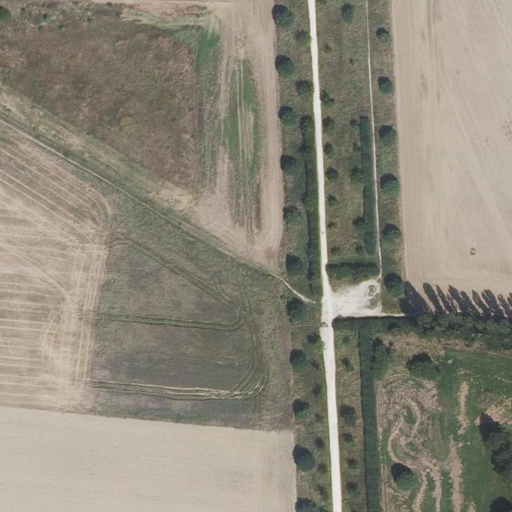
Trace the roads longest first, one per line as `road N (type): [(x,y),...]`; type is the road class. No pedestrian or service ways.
road 1 (track): [(0,118),(304,302),(326,302)]
road 2 (track): [(337,511),(327,317)]
road 3 (track): [(382,314),(511,322)]
